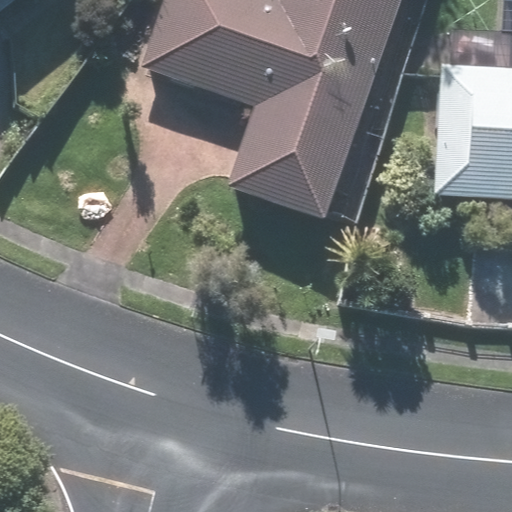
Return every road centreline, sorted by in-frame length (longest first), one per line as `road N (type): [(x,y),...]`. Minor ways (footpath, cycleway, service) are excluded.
road 1 (residential): [(176,406),(511,459)]
road 2 (residential): [(0,333),(176,406)]
